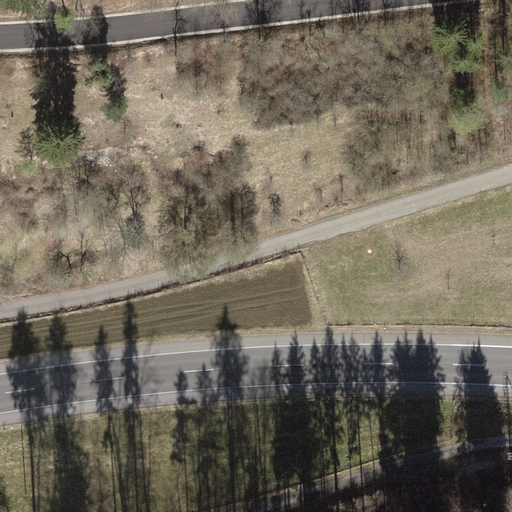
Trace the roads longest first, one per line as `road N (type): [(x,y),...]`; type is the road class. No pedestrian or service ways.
road 1 (tertiary): [(511,176),(202,267),(0,310)]
road 2 (trunk): [(0,394),(204,369),(511,367)]
road 3 (unclassified): [(379,0),(0,41)]
road 4 (track): [(511,451),(231,511)]
